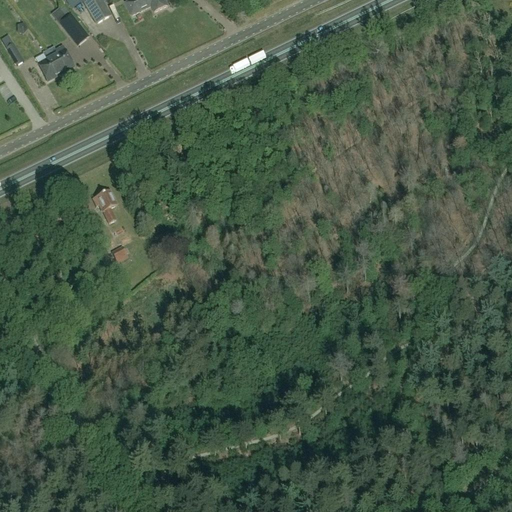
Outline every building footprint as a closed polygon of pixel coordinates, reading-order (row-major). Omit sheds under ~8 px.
[(110,18),(99,0),(93,0),(84,6),(96,26),(110,18)] [(135,0),(126,5),(132,17),(151,8),(147,0),(135,0)] [(147,0),(151,8),(154,14),(168,8),(163,0),(147,0)] [(82,6),(77,8),(84,22),(89,19),(82,6)] [(26,15),(30,25),(38,22),(34,12),(26,15)] [(60,25),(77,47),(88,39),(71,17),(60,25)] [(79,48),(84,54),(94,45),(90,40),(79,48)] [(24,63),(14,45),(7,49),(17,67),(24,63)] [(48,83),(74,69),(64,51),(56,56),(52,50),(35,60),(48,83)] [(116,222),(110,211),(117,208),(109,193),(92,201),(96,208),(99,207),(102,214),(103,214),(109,226),(116,222)] [(112,254),(116,262),(127,256),(122,248),(112,254)] [(123,273),(135,268),(131,257),(118,261),(123,273)]
